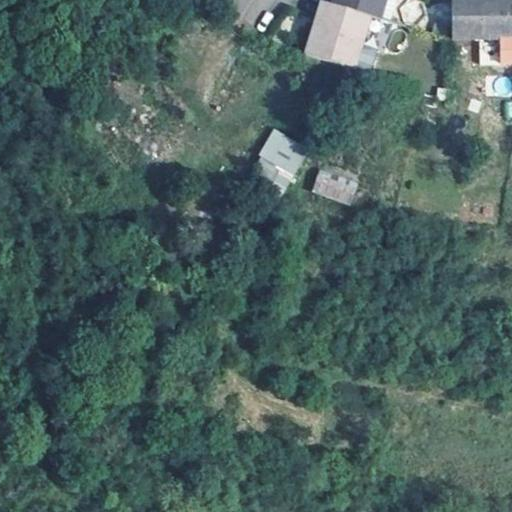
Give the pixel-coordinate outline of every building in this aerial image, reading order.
[(332,0),(330,7),(338,9),(341,0),(332,0)] [(341,0),(338,9),(370,20),(389,26),(397,0),(341,0)] [(450,45),(511,44),(511,2),(469,3),(449,3),(450,45)] [(320,37),(330,7),(322,4),(311,35),(320,37)] [(370,20),(338,9),(330,7),(320,37),(311,35),(304,57),(353,72),(370,20)] [(287,190),(309,146),(273,129),(251,173),(287,190)] [(350,206),(360,178),(321,164),(311,191),(350,206)]
